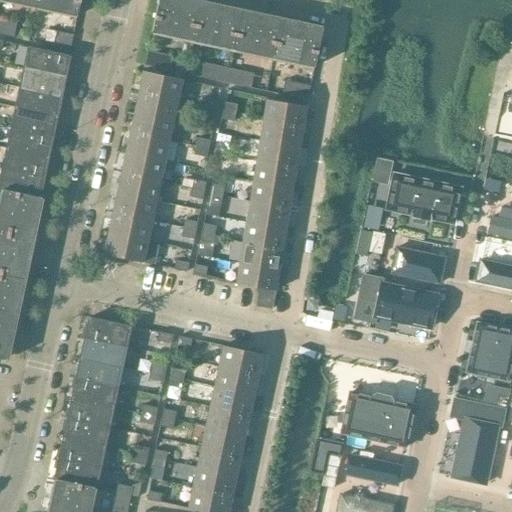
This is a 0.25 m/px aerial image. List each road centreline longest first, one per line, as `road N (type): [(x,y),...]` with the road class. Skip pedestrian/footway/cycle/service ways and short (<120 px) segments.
road 1 (residential): [(287,331),(331,13)]
road 2 (residential): [(119,0),(59,281)]
road 3 (residential): [(287,331),(59,281)]
road 4 (residential): [(59,281),(18,469)]
road 5 (residential): [(249,511),(287,331)]
road 6 (residential): [(440,362),(287,331)]
road 7 (residential): [(440,362),(414,486)]
